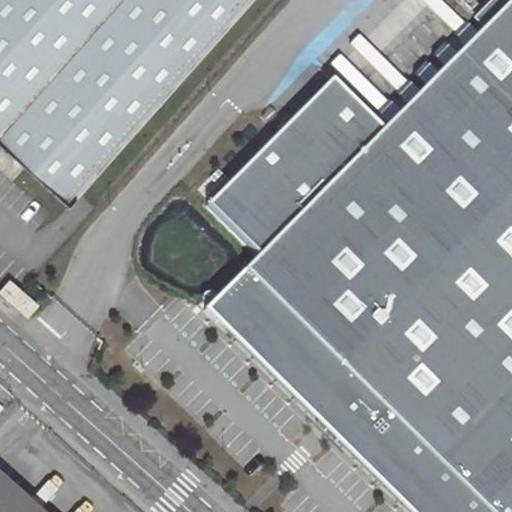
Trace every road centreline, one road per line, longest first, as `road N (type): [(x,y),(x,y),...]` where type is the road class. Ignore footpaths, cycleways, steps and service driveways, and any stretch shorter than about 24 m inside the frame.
road 1 (unknown): [(92,262),(143,302),(355,511)]
road 2 (tertiary): [(0,341),(191,511)]
